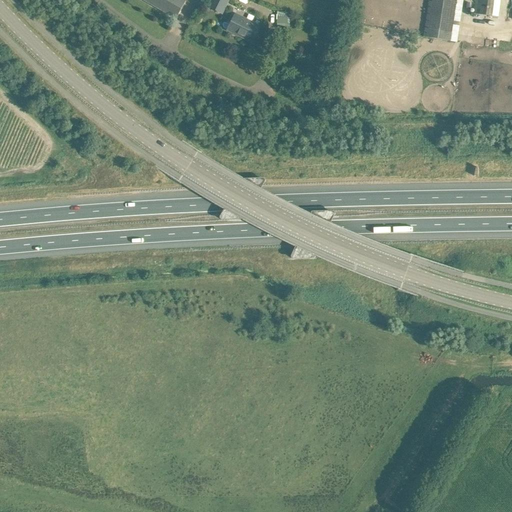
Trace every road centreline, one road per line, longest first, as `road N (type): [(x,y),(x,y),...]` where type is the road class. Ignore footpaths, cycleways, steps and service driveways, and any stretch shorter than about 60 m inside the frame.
road 1 (tertiary): [(511,303),(406,272),(226,189),(108,110),(0,9)]
road 2 (motorway): [(0,247),(511,223)]
road 3 (motorway): [(511,197),(0,219)]
road 4 (track): [(467,358),(378,494)]
